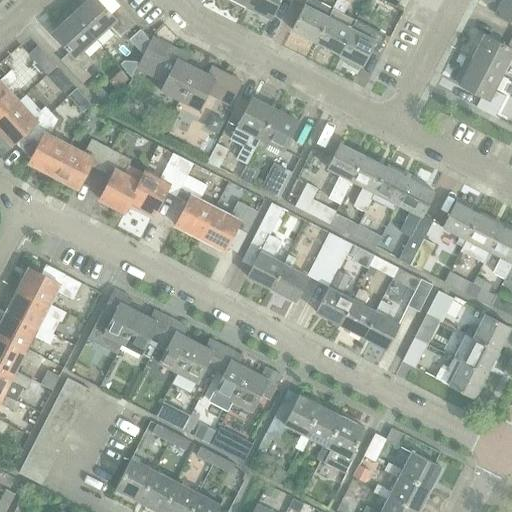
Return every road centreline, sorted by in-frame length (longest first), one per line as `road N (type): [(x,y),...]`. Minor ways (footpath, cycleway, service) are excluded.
road 1 (residential): [(497,450),(24,205)]
road 2 (residential): [(392,125),(164,0)]
road 3 (residential): [(106,511),(59,488),(106,396)]
road 4 (residential): [(392,125),(455,0)]
road 5 (residential): [(511,187),(392,125)]
